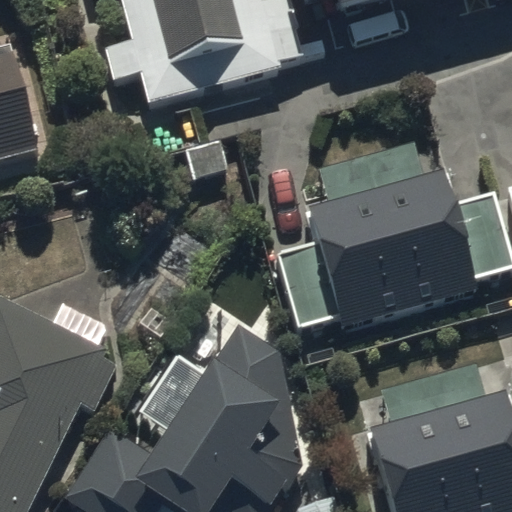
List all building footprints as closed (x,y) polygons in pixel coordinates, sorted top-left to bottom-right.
[(115,0),(129,49),(103,56),(111,89),(137,82),(146,114),(319,69),(313,45),(297,49),(285,3),(260,10),(257,0),(115,0)] [(297,0),(299,5),(317,0),(335,0),(338,9),(370,0),(297,0)] [(0,149),(29,142),(3,47),(0,48),(0,149)] [(331,316),(334,326),(476,287),(473,275),(511,263),(511,261),(492,189),(453,200),(443,167),(421,173),(411,137),(315,163),(325,199),(301,205),(310,240),(273,250),(293,326),(331,316)] [(225,170),(217,139),(180,148),(188,179),(225,170)] [(511,185),(503,188),(511,221),(511,185)] [(0,511),(23,511),(79,401),(92,407),(114,363),(101,356),(106,347),(0,294),(0,511)] [(110,424),(60,494),(87,511),(271,511),(301,469),(279,353),(236,323),(214,354),(209,350),(141,446),(110,424)] [(511,511),(511,412),(506,390),(371,425),(394,511),(511,511)]
